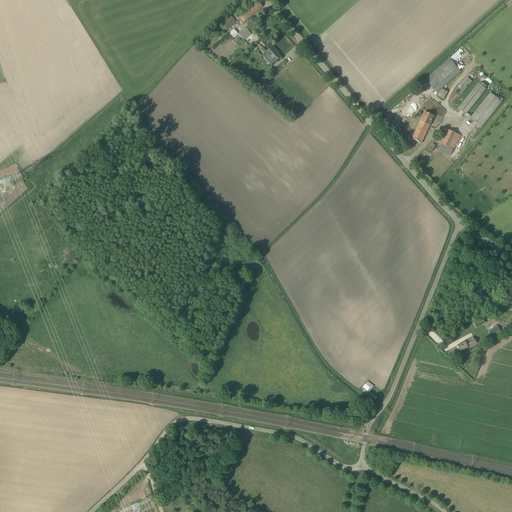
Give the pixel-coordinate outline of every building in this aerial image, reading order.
[(243,23),(262,6),(257,1),(242,15),(238,18),(243,23)] [(226,30),(236,22),(229,15),(220,23),(226,30)] [(244,41),(251,34),(245,28),(238,34),(244,41)] [(233,53),(236,56),(250,43),(247,40),(233,53)] [(274,62),(280,57),(276,52),(277,51),(273,46),(265,52),(274,62)] [(434,89),(436,87),(439,90),(455,77),(452,73),(457,68),(449,58),(425,79),(434,89)] [(449,102),(453,105),(472,81),(467,77),(461,84),(460,84),(454,91),(457,93),(449,102)] [(466,115),(486,89),(478,83),(458,109),(466,115)] [(502,102),(490,93),(470,118),(481,128),(502,102)] [(421,143),(434,116),(424,112),(412,139),(421,143)] [(450,156),(459,138),(460,136),(448,130),(438,150),(450,156)] [(481,316),(472,321),(476,328),(485,323),(481,316)] [(489,330),(491,334),(485,337),(488,342),(501,334),(500,331),(497,326),(489,330)] [(460,352),(465,349),(476,343),(473,337),(457,345),(458,348),(458,349),(459,351),(460,351),(460,352)] [(367,380),(360,389),(367,393),(373,385),(367,380)]
